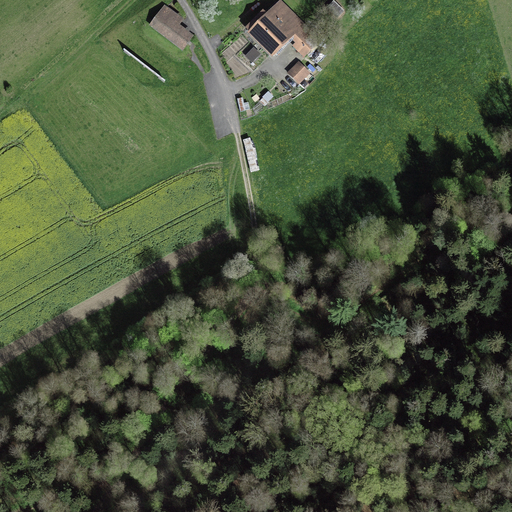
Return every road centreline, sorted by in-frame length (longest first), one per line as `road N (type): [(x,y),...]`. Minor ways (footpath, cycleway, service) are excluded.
road 1 (track): [(88,511),(260,286),(235,142)]
road 2 (residential): [(178,0),(220,79),(235,142)]
